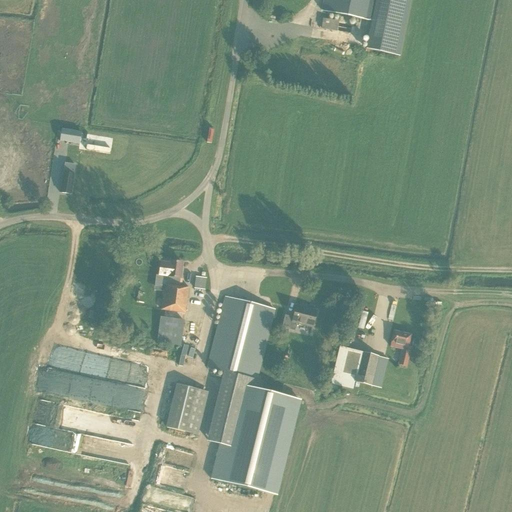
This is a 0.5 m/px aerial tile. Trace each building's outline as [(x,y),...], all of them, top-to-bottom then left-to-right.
[(411,0),(323,0),(321,10),(372,20),(366,49),(400,56),(411,0)] [(315,25),(335,28),(337,17),(317,14),(315,25)] [(82,132),(62,129),(60,142),(80,145),(82,132)] [(70,194),(73,175),(70,175),(72,165),(65,164),(63,174),(63,173),(60,193),(70,194)] [(511,226),(505,225),(498,257),(511,260),(511,257),(511,226)] [(170,261),(169,263),(160,262),(159,276),(167,277),(166,284),(164,284),(161,310),(185,313),(189,288),(179,286),(182,263),(170,261)] [(205,284),(206,278),(196,277),(195,283),(195,288),(204,290),(205,284)] [(225,297),(207,368),(226,373),(209,442),(219,445),(210,479),(275,495),(299,400),(262,391),(264,382),(256,380),(274,310),(225,297)] [(312,328),(316,311),(296,306),(293,317),(285,315),(282,328),(294,331),(296,324),(312,328)] [(184,320),(160,317),(157,343),(181,346),(184,320)] [(408,347),(411,335),(393,331),(390,347),(401,350),(398,365),(406,367),(411,348),(408,347)] [(277,346),(270,345),(268,357),(274,358),(277,346)] [(378,357),(361,352),(348,349),(341,379),(354,382),(353,382),(381,388),(385,370),(386,365),(388,359),(378,357)] [(93,370),(77,451),(92,454),(108,371),(112,371),(113,368),(109,367),(108,373),(93,370)] [(142,380),(132,430),(148,433),(158,383),(142,380)] [(166,428),(197,435),(208,392),(177,384),(166,428)] [(123,434),(129,397),(113,394),(105,440),(112,441),(113,433),(123,434)] [(60,399),(53,450),(68,452),(75,401),(60,399)] [(147,484),(144,496),(187,507),(190,495),(147,484)]
